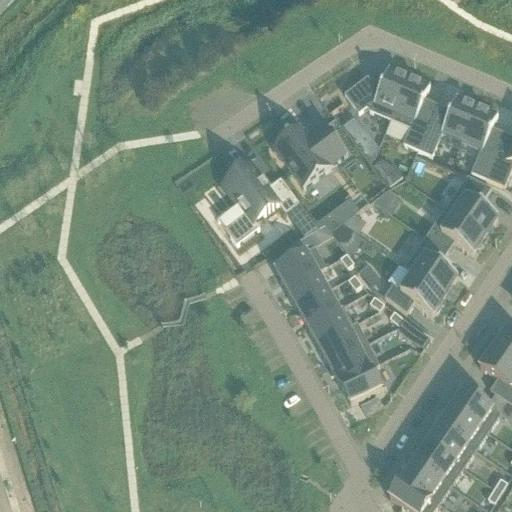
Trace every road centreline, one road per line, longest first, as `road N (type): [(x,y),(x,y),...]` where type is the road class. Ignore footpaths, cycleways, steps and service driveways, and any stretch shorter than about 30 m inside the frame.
road 1 (residential): [(223,129),(355,44),(382,38),(511,99)]
road 2 (residential): [(511,256),(360,478)]
road 3 (residential): [(245,278),(360,478)]
